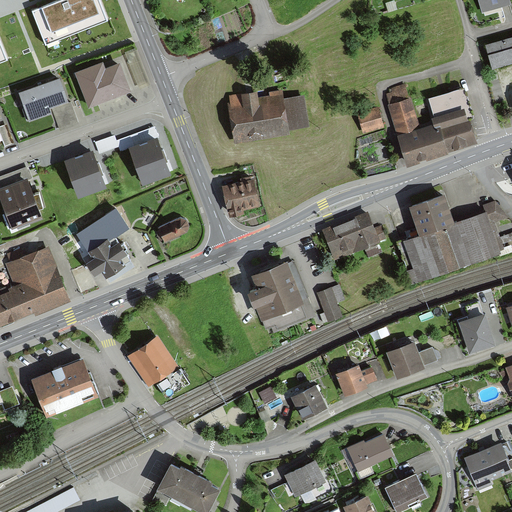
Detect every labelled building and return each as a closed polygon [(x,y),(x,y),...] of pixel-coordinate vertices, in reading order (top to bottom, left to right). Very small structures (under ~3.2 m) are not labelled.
[(106,16),(99,0),(53,0),(34,8),(46,39),(106,16)] [(507,0),(477,0),(481,14),(509,5),(507,0)] [(511,38),(485,47),(492,71),(511,64),(511,38)] [(110,59),(84,69),(96,102),(137,87),(128,64),(114,69),(110,59)] [(62,79),(21,93),(30,122),(52,115),(50,108),(70,102),(62,79)] [(411,97),(390,103),(407,162),(475,142),(460,90),(427,100),(433,121),(419,126),(411,97)] [(256,95),(226,100),(233,141),(310,129),(304,94),(257,102),(256,95)] [(379,107),(357,114),(364,134),(386,127),(379,107)] [(159,133),(134,143),(145,174),(171,164),(159,133)] [(96,148),(70,158),(82,189),(108,179),(96,148)] [(31,168),(0,180),(0,203),(10,231),(40,219),(26,184),(36,180),(31,168)] [(254,179),(226,187),(234,215),(261,208),(254,179)] [(419,237),(399,244),(411,280),(499,250),(486,212),(454,224),(444,194),(409,206),(419,237)] [(375,211),(323,234),(334,258),(363,245),(366,252),(388,242),(375,211)] [(107,215),(74,238),(103,279),(129,261),(113,238),(120,233),(107,215)] [(183,219),(159,231),(165,244),(190,232),(191,227),(188,221),(183,219)] [(50,246),(5,263),(14,288),(0,293),(0,323),(34,310),(35,312),(70,298),(50,246)] [(261,285),(244,292),(258,324),(302,305),(283,261),(256,273),(261,285)] [(332,288),(318,293),(329,319),(342,314),(332,288)] [(481,315),(457,324),(468,353),(492,344),(481,315)] [(156,339),(133,354),(152,381),(161,375),(174,393),(190,381),(180,367),(177,370),(156,339)] [(412,344),(386,355),(397,378),(439,360),(434,347),(417,355),(412,344)] [(82,359),(32,379),(45,414),(96,394),(82,359)] [(357,367),(337,375),(345,395),(378,382),(372,368),(360,373),(357,367)] [(315,387),(290,398),(300,419),(325,408),(315,387)] [(0,389),(0,404),(2,403),(5,410),(21,403),(14,388),(1,393),(0,389)] [(385,433),(351,450),(363,473),(396,456),(385,433)] [(511,448),(509,442),(466,460),(477,488),(511,473),(511,448)] [(317,460),(286,476),(297,499),(329,483),(317,460)] [(210,511),(222,490),(172,465),(159,491),(201,511),(210,511)] [(415,475),(384,491),(394,511),(400,511),(427,498),(415,475)] [(347,511),(375,511),(367,495),(345,506),(347,511)]
